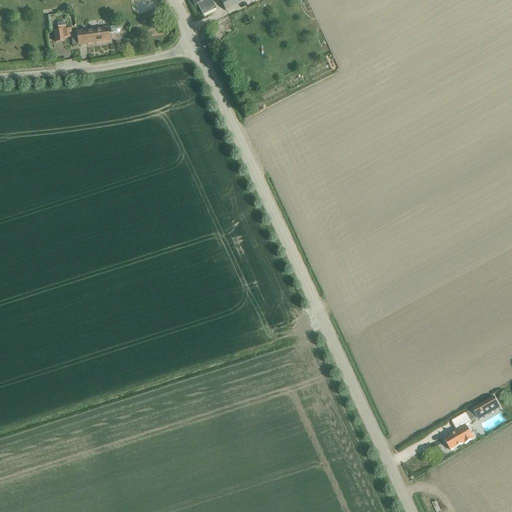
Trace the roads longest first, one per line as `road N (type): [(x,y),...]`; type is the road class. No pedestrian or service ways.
road 1 (tertiary): [(413,511),(192,47)]
road 2 (unclassified): [(192,47),(0,76)]
